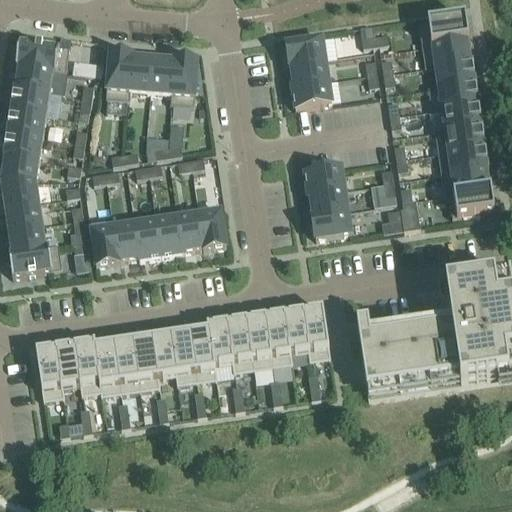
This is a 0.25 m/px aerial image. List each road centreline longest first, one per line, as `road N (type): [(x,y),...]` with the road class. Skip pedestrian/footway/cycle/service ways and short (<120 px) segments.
road 1 (residential): [(225,21),(268,303)]
road 2 (residential): [(0,343),(268,303)]
road 3 (residential): [(268,303),(505,269)]
